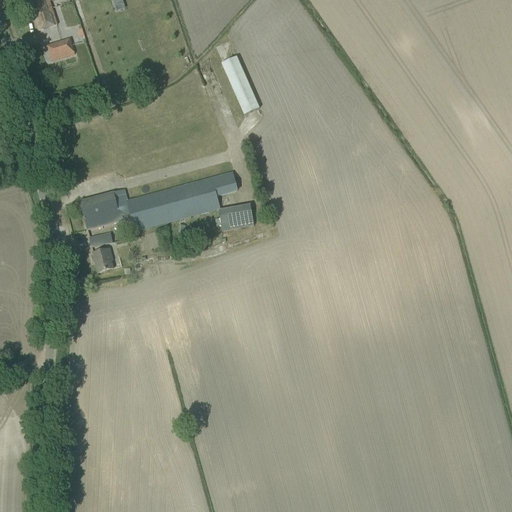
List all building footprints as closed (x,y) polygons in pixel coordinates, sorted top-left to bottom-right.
[(27,0),(38,32),(57,26),(49,1),(52,0),(27,0)] [(74,55),(69,39),(46,46),(52,63),(74,55)] [(221,65),(243,117),(259,110),(236,58),(221,65)] [(220,210),(216,198),(237,193),(232,174),(132,202),(132,200),(126,202),(131,220),(134,233),(220,210)] [(80,204),(88,232),(131,220),(126,202),(123,192),(80,204)] [(218,210),(221,232),(254,227),(251,205),(218,210)] [(112,244),(110,235),(89,239),(91,249),(112,244)] [(112,262),(109,250),(92,255),(98,275),(113,270),(111,263),(112,262)]
